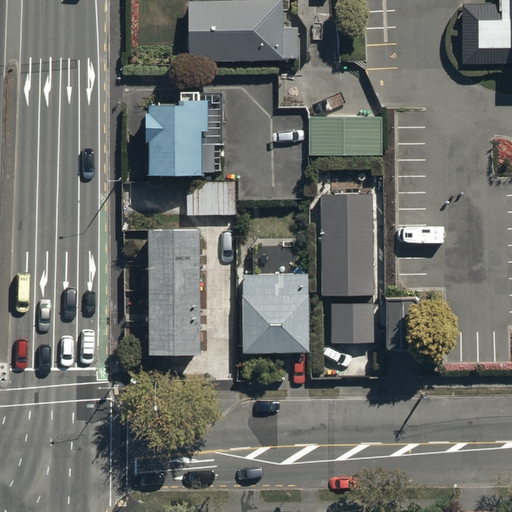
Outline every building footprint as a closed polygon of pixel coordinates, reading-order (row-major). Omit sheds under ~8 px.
[(282,0),(188,0),(190,56),(298,52),(297,24),(283,24),(282,0)] [(511,0),(510,0),(511,6),(462,6),(463,64),(507,64),(507,82),(511,81),(511,0)] [(148,140),(149,173),(216,172),(216,144),(202,144),(201,128),(208,128),(207,98),(179,98),(179,102),(150,102),(150,109),(147,109),(147,140),(148,140)] [(381,112),(310,113),(310,151),(382,151),(381,112)] [(188,182),(188,214),(237,214),(237,182),(188,182)] [(373,193),(321,193),(322,295),(374,294),(373,193)] [(200,226),(149,226),(151,351),(202,351),(200,226)] [(242,274),(243,350),(310,349),(309,272),(278,272),(278,256),(248,256),(248,274),(242,274)] [(416,298),(389,298),(389,348),(416,348),(416,298)] [(374,302),(332,303),(333,343),(374,342),(374,302)]
